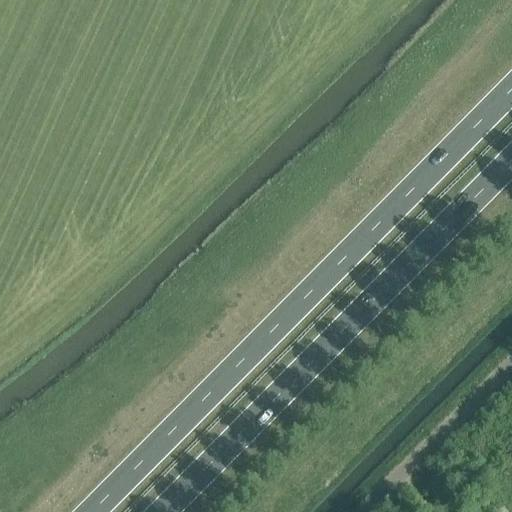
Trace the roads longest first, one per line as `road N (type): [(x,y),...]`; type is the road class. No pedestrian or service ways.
road 1 (trunk): [(511,82),(89,511)]
road 2 (trunk): [(159,511),(511,156)]
